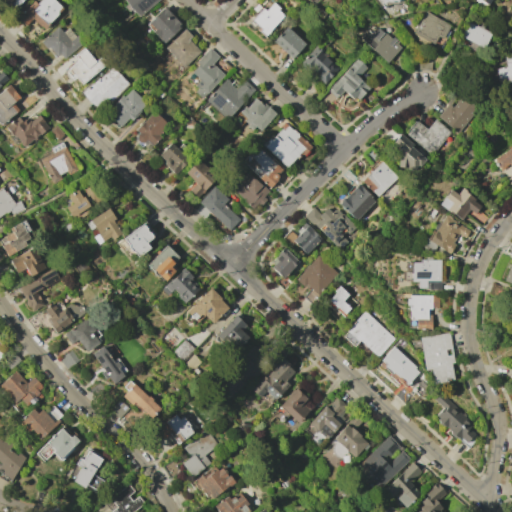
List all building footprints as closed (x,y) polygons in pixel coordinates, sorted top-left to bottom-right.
[(21,0),(13,9),(8,5),(7,6),(1,0),(21,0)] [(33,1),(36,4),(39,0),(53,0),(62,8),(48,23),(49,24),(43,30),(31,18),(25,25),(17,17),(33,1)] [(156,0),(138,16),(124,0),(156,0)] [(399,0),(389,8),(382,0),(399,0)] [(489,0),(476,0),(475,2),(485,8),(489,0)] [(262,7),(264,10),(272,1),(279,7),(277,9),(283,15),(264,36),(255,28),(253,30),(247,24),(262,7)] [(316,5),(325,13),(320,18),(311,10),(316,5)] [(163,7),(181,26),(163,43),(145,24),(163,7)] [(425,11),(449,25),(442,38),(437,35),(432,43),(412,32),(425,11)] [(465,21),(490,32),(483,47),(478,44),(475,50),(460,43),(463,37),(459,35),(465,21)] [(285,26),(304,44),(291,57),(272,40),(285,26)] [(42,40),(41,40),(56,27),(61,33),(67,27),(75,36),(77,34),(83,41),(63,58),(58,53),(55,56),(48,47),(46,48),(40,42),(42,40)] [(367,29),(372,34),(378,27),(390,39),(392,36),(398,41),(396,43),(399,47),(386,62),(360,37),(367,29)] [(183,29),(190,36),(187,39),(199,51),(182,67),(164,47),(183,29)] [(316,45),(328,55),(325,58),(328,61),(329,60),(337,68),(323,83),(315,76),(317,73),(310,66),(308,69),(306,67),(305,69),(299,64),(316,45)] [(76,61),(72,56),(83,47),(94,61),(100,55),(106,62),(80,84),(75,78),(73,79),(65,70),(76,61)] [(223,74),(201,98),(194,91),(202,82),(188,70),(209,47),(218,56),(211,64),(223,74)] [(505,66),(502,50),(511,47),(511,60),(509,61),(510,65),(511,64),(511,82),(499,85),(495,68),(505,66)] [(355,58),(365,68),(356,77),(368,88),(357,100),(353,97),(351,99),(342,90),(335,98),(326,90),(355,58)] [(430,70),(415,68),(417,58),(431,60),(430,70)] [(111,66),(128,84),(106,105),(102,100),(94,108),(79,92),(96,76),(98,78),(111,66)] [(225,78),(235,88),(243,79),(254,89),(225,119),(204,100),(225,78)] [(0,91),(8,85),(19,97),(12,103),(17,110),(0,125),(0,91)] [(114,104),(114,103),(121,95),(123,96),(130,88),(145,103),(138,110),(139,111),(130,120),(128,117),(119,126),(105,113),(114,104)] [(448,102),(453,106),(462,94),(478,107),(457,133),(437,116),(448,102)] [(255,98),(261,104),(263,102),(275,113),(258,131),(254,126),(250,130),(246,126),(247,124),(243,120),(245,118),(238,112),(244,106),(246,107),(255,98)] [(153,111),(167,124),(157,135),(159,137),(151,145),(145,139),(140,144),(133,137),(138,133),(135,130),(153,111)] [(17,116),(21,121),(24,119),(27,123),(37,114),(48,127),(39,134),(38,133),(23,146),(12,134),(11,135),(4,127),(17,116)] [(416,121),(426,129),(434,119),(449,132),(430,155),(405,134),(416,121)] [(269,137),(270,139),(280,128),(279,127),(284,121),(311,147),(302,157),(298,153),(297,154),(299,156),(296,159),(294,157),(285,167),(261,145),(269,137)] [(56,125),(62,133),(61,134),(62,135),(57,139),(49,131),(56,125)] [(398,155),(395,153),(399,148),(392,142),(394,141),(388,136),(393,131),(398,135),(400,133),(413,145),(411,148),(425,160),(418,167),(417,165),(411,172),(405,167),(397,166),(398,155)] [(53,152),(50,146),(61,141),(76,170),(68,174),(66,170),(58,174),(60,178),(52,183),(39,159),(53,152)] [(169,142),(176,148),(180,143),(187,150),(183,155),(187,159),(174,174),(162,163),(164,161),(157,155),(169,142)] [(241,160),(256,145),(281,170),(274,177),(277,179),(269,187),(241,160)] [(511,146),(511,171),(507,164),(499,169),(497,165),(495,166),(493,163),(495,162),(493,159),(511,146)] [(370,147),(378,156),(372,162),(364,154),(370,147)] [(197,160),(215,177),(196,197),(188,190),(195,183),(184,173),(197,160)] [(380,161),(396,177),(376,196),(361,180),(380,161)] [(347,170),(355,178),(350,183),(342,174),(347,170)] [(247,172),(267,191),(262,196),(266,199),(259,206),(256,203),(250,209),(242,201),(243,200),(231,189),(247,172)] [(343,198),(344,198),(358,184),(374,200),(355,220),(338,203),(343,198)] [(213,186),(227,199),(222,204),(238,220),(228,230),(198,202),(213,186)] [(0,188),(1,188),(4,192),(5,191),(13,203),(18,200),(22,207),(11,214),(9,210),(5,213),(5,212),(0,215),(0,188)] [(448,189),(456,195),(461,188),(467,192),(466,194),(473,199),(472,201),(479,206),(473,213),(468,209),(460,220),(438,204),(448,189)] [(71,203),(67,195),(76,189),(81,197),(82,196),(88,206),(86,207),(89,212),(81,217),(80,216),(77,218),(75,214),(72,216),(66,206),(71,203)] [(313,206),(320,213),(326,207),(331,212),(334,208),(340,214),(341,213),(355,227),(348,234),(344,231),(343,232),(340,230),(337,232),(346,241),(339,249),(304,215),(313,206)] [(107,208),(114,219),(112,220),(120,234),(112,239),(109,236),(97,244),(92,236),(97,233),(93,227),(89,230),(84,223),(107,208)] [(434,230),(432,229),(436,222),(439,224),(445,215),(468,231),(464,237),(458,233),(452,242),(455,244),(448,254),(427,240),(434,230)] [(0,238),(10,233),(8,228),(23,220),(29,230),(25,232),(28,238),(23,241),(25,245),(6,255),(1,245),(2,244),(0,240),(0,238)] [(144,221),(154,235),(145,242),(149,247),(137,256),(123,238),(144,221)] [(300,232),(297,230),(304,223),(320,239),(304,254),(291,241),(300,232)] [(165,245),(177,256),(169,265),(174,270),(164,280),(159,275),(158,276),(146,265),(165,245)] [(24,251),(23,249),(28,246),(29,248),(33,246),(44,267),(29,276),(25,268),(16,272),(9,259),(24,251)] [(276,260),(275,259),(278,255),(276,253),(282,247),(297,262),(281,277),(270,266),(276,260)] [(317,255),(337,273),(317,294),(320,296),(310,307),(300,297),(307,289),(303,286),(295,279),(317,255)] [(511,256),(511,282),(503,279),(511,256)] [(73,266),(81,260),(89,269),(81,276),(73,266)] [(411,270),(411,262),(419,262),(419,260),(439,260),(439,280),(443,280),(443,291),(426,290),(426,288),(417,288),(417,281),(411,281),(411,280),(405,280),(405,270),(411,270)] [(182,267),(191,276),(189,277),(199,287),(183,303),(176,296),(178,294),(172,289),(166,295),(160,288),(182,267)] [(52,268),(58,278),(35,291),(43,304),(31,311),(18,287),(52,268)] [(334,292),(333,291),(337,286),(357,304),(344,318),(333,307),(331,309),(324,303),(334,292)] [(209,288),(220,298),(219,299),(227,307),(211,322),(203,314),(202,316),(200,314),(194,319),(186,311),(209,288)] [(406,298),(409,298),(409,295),(438,295),(438,307),(430,307),(430,309),(427,309),(426,314),(430,314),(430,328),(409,328),(409,304),(406,304),(406,298)] [(59,300),(64,307),(68,303),(76,306),(78,305),(86,310),(54,333),(45,319),(48,317),(43,308),(59,300)] [(363,310),(393,338),(376,357),(358,339),(357,341),(345,330),(363,310)] [(215,336),(215,335),(234,315),(245,325),(240,330),(247,337),(238,346),(230,338),(224,344),(215,336)] [(85,317),(94,330),(95,329),(99,334),(97,336),(100,341),(85,351),(76,339),(71,343),(64,333),(85,317)] [(448,333),(453,363),(449,363),(452,379),(446,380),(446,382),(432,384),(430,368),(423,369),(419,337),(448,333)] [(183,339),(193,349),(181,361),(171,351),(183,339)] [(103,345),(109,352),(106,353),(112,361),(116,357),(126,370),(121,374),(123,376),(113,383),(91,353),(103,345)] [(381,360),(380,359),(392,346),(414,367),(413,368),(417,372),(408,381),(409,382),(407,384),(406,383),(403,388),(409,394),(402,402),(395,395),(401,388),(388,375),(390,372),(384,367),(383,369),(377,364),(381,360)] [(244,380),(267,364),(256,347),(233,363),(244,380)] [(70,349),(77,360),(65,368),(57,358),(70,349)] [(12,351),(19,360),(9,369),(1,359),(12,351)] [(192,353),(200,360),(191,371),(183,364),(192,353)] [(265,374),(267,375),(283,359),(295,370),(284,381),(288,385),(273,399),(265,391),(258,397),(250,389),(265,374)] [(0,384),(14,371),(26,383),(32,377),(46,392),(38,399),(35,396),(34,398),(36,400),(31,405),(29,403),(25,406),(18,399),(14,403),(0,388),(0,384)] [(127,390),(121,384),(124,381),(126,383),(128,380),(147,397),(148,396),(152,399),(150,400),(159,408),(150,417),(133,402),(131,405),(121,396),(127,390)] [(295,388),(306,398),(303,401),(310,408),(296,422),(278,405),(295,388)] [(438,392),(459,410),(458,412),(461,414),(462,412),(465,415),(463,417),(471,424),(467,428),(477,436),(467,447),(455,437),(454,438),(449,433),(451,432),(436,419),(437,418),(435,415),(442,407),(433,399),(438,392)] [(308,425),(307,424),(324,405),(325,407),(335,397),(345,406),(333,419),(339,424),(326,438),(316,429),(312,434),(306,428),(308,425)] [(127,408),(118,418),(108,409),(118,399),(127,408)] [(32,409),(36,413),(41,409),(43,412),(52,405),(61,415),(56,419),(58,421),(39,438),(30,428),(27,431),(18,421),(32,409)] [(174,414),(178,419),(182,416),(188,423),(191,421),(195,426),(191,430),(192,431),(177,443),(171,435),(174,433),(165,421),(174,414)] [(332,438),(353,414),(360,421),(352,429),(360,436),(359,437),(368,445),(364,450),(361,448),(353,457),(332,438)] [(60,428),(69,437),(72,435),(77,440),(59,459),(52,452),(43,461),(35,453),(60,428)] [(189,456),(182,447),(205,429),(216,444),(203,455),(209,463),(191,476),(181,463),(189,456)] [(387,435),(398,447),(388,457),(385,454),(380,459),(386,465),(400,451),(408,459),(375,491),(353,469),(387,435)] [(0,436),(11,444),(8,449),(16,455),(18,452),(24,457),(10,480),(0,472),(1,470),(0,469),(0,436)] [(80,467),(74,464),(78,457),(82,460),(88,451),(101,458),(91,474),(102,480),(96,491),(85,484),(83,488),(72,481),(80,467)] [(411,462),(420,471),(407,483),(418,494),(403,508),(394,499),(399,494),(395,489),(392,492),(386,486),(411,462)] [(213,465),(216,470),(220,468),(226,476),(228,475),(233,482),(228,486),(228,485),(209,499),(194,479),(213,465)] [(412,511),(421,504),(419,501),(423,498),(420,494),(435,482),(444,493),(435,500),(440,508),(438,510),(439,511),(412,511)] [(127,484),(133,491),(127,496),(131,501),(137,496),(143,503),(131,511),(110,511),(115,507),(108,499),(127,484)] [(226,496),(228,499),(238,492),(246,504),(243,506),(247,511),(245,511),(224,511),(222,511),(218,511),(213,505),(226,496)]
